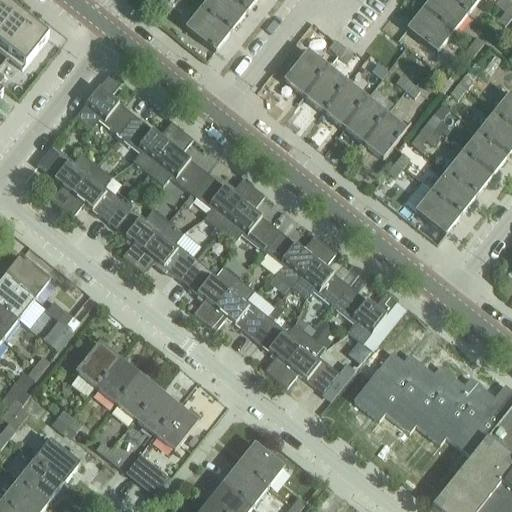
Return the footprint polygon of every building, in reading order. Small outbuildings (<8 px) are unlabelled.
[(247,17),(224,0),(211,0),(201,13),(231,37),(247,17)] [(260,0),(224,0),(247,17),(260,0)] [(444,0),(434,0),(423,14),(453,38),(468,19),(444,0)] [(444,0),(468,19),(482,0),(444,0)] [(3,5),(0,8),(0,39),(18,17),(3,5)] [(231,37),(201,13),(186,33),(215,57),(231,37)] [(437,58),(453,38),(423,14),(407,35),(437,58)] [(504,31),(511,22),(505,16),(497,25),(504,31)] [(18,17),(0,39),(0,56),(6,62),(33,29),(18,17)] [(33,29),(6,62),(22,75),(48,42),(33,29)] [(477,42),(469,52),(476,57),(483,48),(477,42)] [(328,53),(338,61),(343,54),(334,46),(328,53)] [(462,61),(469,66),(476,57),(469,52),(462,61)] [(353,61),(343,54),(338,61),(347,68),(353,61)] [(284,86),(304,102),(327,72),(308,56),(284,86)] [(382,83),(387,76),(378,69),(372,76),(382,83)] [(327,72),(304,102),(323,117),(347,88),(327,72)] [(99,126),(119,142),(136,122),(111,102),(122,88),(110,79),(76,122),(92,135),(99,126)] [(410,88),(401,81),(395,88),(405,95),(410,88)] [(465,81),(458,90),(465,96),(472,86),(465,81)] [(347,88),(323,117),(343,133),(366,103),(347,88)] [(420,96),(410,88),(405,95),(414,103),(420,96)] [(458,90),(450,99),(457,105),(465,96),(458,90)] [(511,100),(510,98),(493,119),(511,133),(511,100)] [(366,103),(343,133),(362,149),(386,119),(366,103)] [(386,119),(362,149),(382,165),(406,135),(386,119)] [(511,133),(493,119),(478,138),(508,162),(511,156),(511,133)] [(434,120),(426,129),(433,135),(441,125),(434,120)] [(160,141),(136,122),(119,142),(140,158),(133,167),(148,179),(182,136),(171,128),(160,141)] [(425,144),(433,135),(426,129),(419,139),(425,144)] [(193,145),(182,136),(148,179),(163,191),(170,183),(191,199),(207,179),(182,159),(193,145)] [(478,138),(462,158),(492,181),(508,162),(478,138)] [(51,205),(62,214),(96,171),(81,159),(74,168),(53,151),(37,171),(62,192),(51,205)] [(462,158),(447,177),(476,201),(492,181),(462,158)] [(403,159),(395,168),(402,174),(409,164),(403,159)] [(402,174),(395,168),(388,177),(395,183),(402,174)] [(96,171),(62,214),(73,223),(84,209),(109,229),(125,208),(104,192),(112,183),(96,171)] [(447,177),(431,197),(461,220),(476,201),(447,177)] [(232,198),(207,179),(191,199),(196,203),(211,215),(204,224),(219,236),(254,193),(243,185),(232,198)] [(264,202),(254,193),(219,236),(235,248),(242,240),(262,256),(278,235),(253,216),(264,202)] [(415,216),(445,240),(461,220),(431,197),(415,216)] [(191,199),(184,207),(189,212),(196,203),(191,199)] [(145,224),(125,208),(109,229),(134,248),(122,262),(133,271),(168,228),(152,216),(145,224)] [(183,240),(168,228),(133,271),(144,279),(155,266),(180,285),(196,265),(192,262),(176,249),(183,240)] [(303,255),(278,235),(262,256),(282,272),(276,281),(291,293),(325,250),(314,242),(303,255)] [(183,240),(176,249),(192,262),(201,251),(184,238),(183,240)] [(336,259),(325,250),(291,293),(306,305),(313,297),(334,313),(350,292),(325,273),(336,259)] [(20,262),(4,282),(34,306),(50,286),(20,262)] [(217,281),(196,265),(180,285),(205,305),(194,319),(205,328),(239,285),(224,273),(217,281)] [(4,282),(0,287),(0,310),(19,325),(34,306),(4,282)] [(254,297),(239,285),(205,328),(216,336),(227,323),(252,342),(268,322),(247,306),(254,297)] [(375,312),(350,292),(334,313),(354,329),(347,338),(363,350),(397,307),(386,298),(375,312)] [(53,307),(46,316),(58,325),(65,316),(53,307)] [(0,310),(0,342),(3,345),(19,325),(0,310)] [(65,316),(58,325),(65,331),(73,321),(66,316),(65,316)] [(288,338),(268,322),(252,342),(276,362),(265,376),(276,385),(310,342),(295,330),(288,338)] [(299,324),(295,330),(310,342),(314,337),(299,324)] [(65,331),(58,325),(51,335),(58,340),(65,331)] [(340,379),(319,363),(326,354),(310,342),(276,385),(287,393),(298,379),(323,400),(330,391),(340,379)] [(119,364),(99,348),(76,378),(96,394),(119,364)] [(471,463),(511,410),(511,396),(504,390),(493,405),(482,397),(484,395),(470,383),(462,393),(452,385),(454,383),(440,372),(432,381),(422,373),(423,371),(409,360),(402,369),(391,361),(393,359),(392,358),(353,406),(379,426),(385,419),(409,438),(415,431),(440,450),(446,443),(471,463)] [(43,362),(35,371),(42,376),(50,367),(43,362)] [(139,380),(119,364),(96,394),(115,409),(139,380)] [(42,376),(35,371),(28,380),(35,386),(42,376)] [(336,396),(345,384),(340,379),(330,391),(336,396)] [(158,395),(139,380),(115,409),(135,425),(158,395)] [(178,411),(158,395),(135,425),(154,441),(178,411)] [(21,412),(22,410),(16,404),(8,414),(15,419),(21,412)] [(511,511),(511,498),(500,489),(511,474),(511,410),(471,463),(432,511),(511,511)] [(198,427),(178,411),(154,441),(174,457),(198,427)] [(15,435),(28,418),(21,412),(15,419),(8,428),(7,429),(8,429),(15,435)] [(8,428),(15,419),(8,414),(1,423),(8,428)] [(56,424),(66,431),(71,424),(62,417),(56,424)] [(66,431),(56,424),(51,431),(70,445),(75,439),(66,431)] [(81,432),(71,424),(66,431),(75,439),(81,432)] [(8,429),(1,439),(8,444),(15,435),(8,429)] [(50,446),(34,466),(64,489),(80,469),(50,446)] [(110,455),(101,448),(95,455),(105,462),(110,455)] [(254,449),(238,469),(268,493),(284,473),(254,449)] [(105,462),(114,470),(120,463),(110,455),(105,462)] [(64,489),(34,466),(18,485),(48,509),(64,489)] [(238,469),(223,489),(252,511),(268,493),(238,469)] [(124,478),(134,486),(139,479),(130,471),(124,478)] [(511,474),(500,489),(511,498),(511,474)] [(45,511),(48,509),(18,485),(3,505),(12,511),(45,511)] [(252,511),(223,489),(207,508),(212,511),(252,511)] [(291,511),(301,511),(305,508),(299,502),(291,511)]
